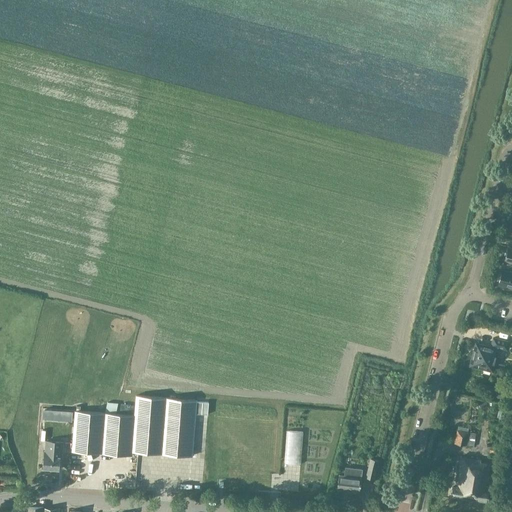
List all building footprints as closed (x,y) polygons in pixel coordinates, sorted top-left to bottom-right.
[(511,287),(511,272),(502,270),(498,284),(511,287)] [(508,342),(493,338),(490,347),(476,344),(470,365),(492,370),(498,347),(506,349),(508,342)] [(507,394),(501,385),(493,390),(499,399),(507,394)] [(107,402),(104,412),(73,410),(70,450),(128,454),(128,450),(192,455),(196,399),(133,394),(131,414),(116,413),(118,403),(107,402)] [(473,446),(476,432),(456,430),(454,443),(473,446)] [(64,441),(45,440),(44,450),(43,450),(42,469),(59,470),(60,458),(62,458),(64,441)] [(451,482),(449,493),(486,500),(488,488),(484,488),(488,464),(481,462),(481,460),(460,456),(455,483),(451,482)] [(373,480),(379,461),(370,459),(365,478),(373,480)] [(344,474),(338,473),(336,488),(359,491),(361,467),(345,466),(344,474)]
